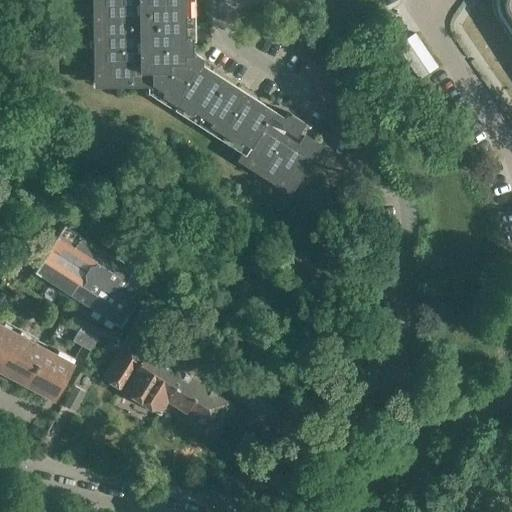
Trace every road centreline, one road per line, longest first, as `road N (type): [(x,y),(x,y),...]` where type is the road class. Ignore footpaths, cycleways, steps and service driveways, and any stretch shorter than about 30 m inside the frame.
road 1 (residential): [(398,468),(434,458),(450,438),(454,413),(442,383),(415,366),(383,367),(351,403)]
road 2 (residential): [(15,487),(35,409),(0,391)]
